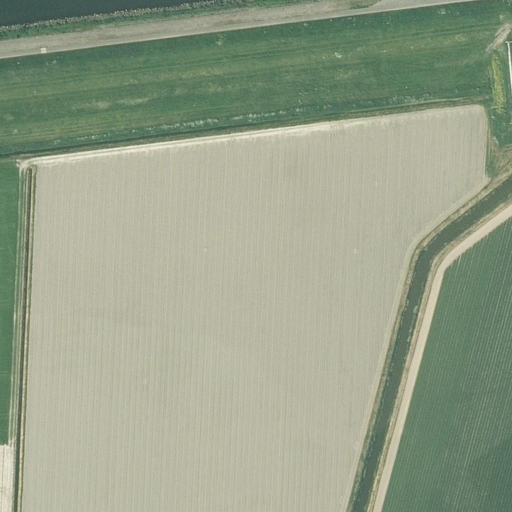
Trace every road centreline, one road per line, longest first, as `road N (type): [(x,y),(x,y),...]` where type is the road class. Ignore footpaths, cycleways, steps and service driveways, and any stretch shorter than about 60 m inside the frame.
road 1 (unclassified): [(0,56),(457,0)]
road 2 (track): [(373,511),(435,278),(451,254),(511,208)]
